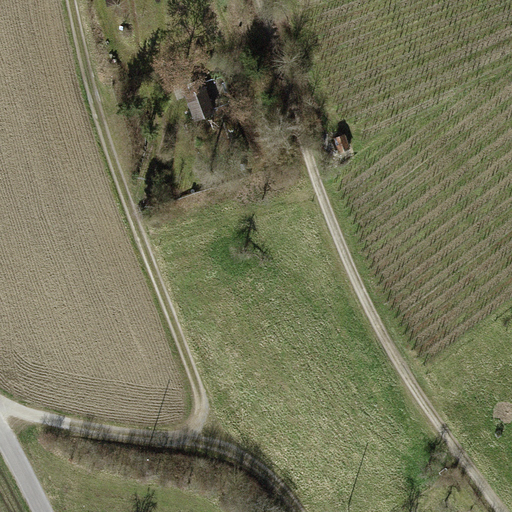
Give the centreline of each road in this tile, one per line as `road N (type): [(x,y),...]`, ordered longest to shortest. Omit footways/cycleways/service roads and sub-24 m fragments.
road 1 (track): [(206,450),(202,403),(93,88),(73,0)]
road 2 (track): [(424,402),(369,306),(324,202),(264,0)]
road 3 (track): [(206,450),(0,405)]
road 4 (track): [(424,402),(504,511)]
